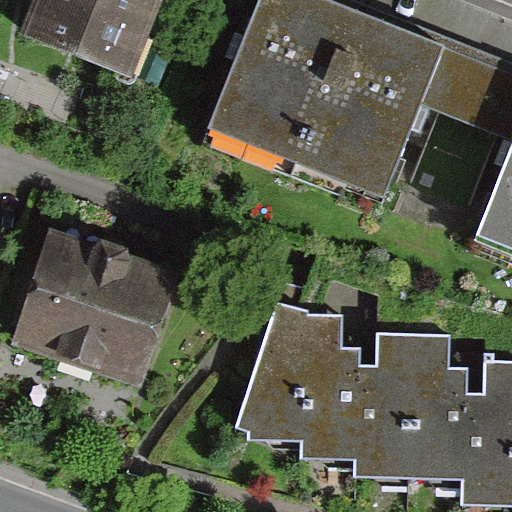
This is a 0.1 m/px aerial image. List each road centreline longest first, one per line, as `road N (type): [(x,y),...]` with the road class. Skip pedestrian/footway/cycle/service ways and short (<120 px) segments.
road 1 (motorway): [(511,445),(0,22)]
road 2 (motorway): [(0,211),(398,511)]
road 3 (motorway): [(0,249),(227,511)]
road 4 (residential): [(183,226),(0,162)]
